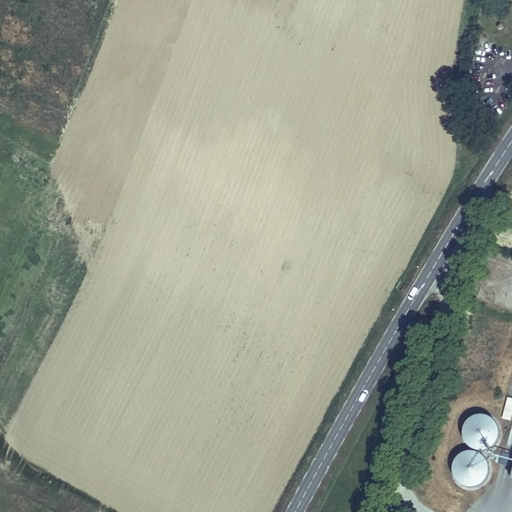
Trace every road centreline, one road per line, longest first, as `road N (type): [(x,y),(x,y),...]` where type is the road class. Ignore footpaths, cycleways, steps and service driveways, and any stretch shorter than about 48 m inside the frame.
road 1 (secondary): [(511,144),(400,321),(294,511)]
road 2 (unknown): [(410,511),(449,386),(471,208)]
